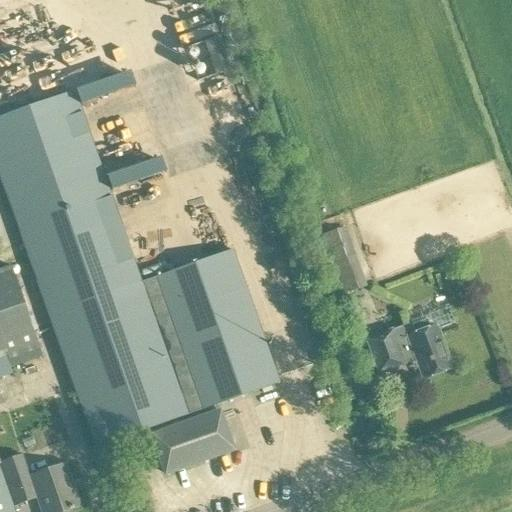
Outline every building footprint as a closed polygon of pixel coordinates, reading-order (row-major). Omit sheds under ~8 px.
[(215,76),(231,70),(220,37),(204,43),(215,76)] [(92,84),(79,89),(84,103),(139,85),(130,59),(88,73),(92,84)] [(141,283),(74,93),(0,119),(0,176),(37,281),(96,448),(149,429),(166,474),(234,450),(218,404),(279,383),(232,251),(141,283)] [(342,295),(365,287),(344,229),(320,238),(330,265),(324,267),(334,293),(341,291),(342,295)] [(10,368),(42,357),(10,267),(0,270),(0,359),(6,357),(10,368)] [(452,370),(437,331),(455,324),(448,306),(407,321),(408,325),(366,342),(377,371),(414,357),(422,381),(452,370)] [(367,395),(359,373),(340,380),(348,403),(367,395)] [(0,511),(15,511),(14,507),(36,499),(40,511),(70,511),(81,507),(66,464),(29,476),(22,455),(0,462),(0,511)]
